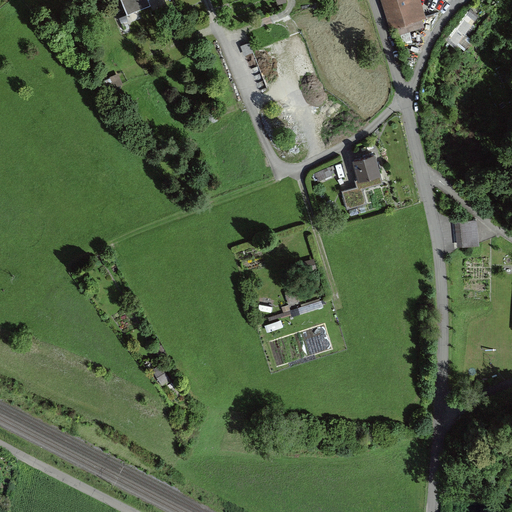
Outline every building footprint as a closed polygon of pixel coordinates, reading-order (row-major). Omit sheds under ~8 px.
[(123,0),(129,15),(151,7),(148,0),(123,0)] [(284,0),(234,0),(227,2),(231,17),(285,2),(284,0)] [(421,0),(384,0),(392,27),(426,18),(421,0)] [(465,10),(443,41),(455,50),(457,46),(464,52),(473,40),(466,34),(483,12),(474,5),(468,12),(465,10)] [(249,44),(240,47),(243,56),(252,53),(249,44)] [(118,72),(101,83),(105,88),(111,84),(114,89),(124,82),(118,72)] [(376,154),(353,161),(359,182),(382,175),(376,154)] [(336,171),(342,184),(348,181),(342,168),(336,171)] [(315,174),(318,181),(332,176),(329,169),(315,174)] [(356,206),(364,204),(360,190),(352,192),(356,206)] [(476,219),(455,221),(457,246),(478,243),(476,219)] [(284,238),(286,245),(301,240),(299,233),(284,238)] [(316,273),(312,260),(293,265),(297,279),(316,273)] [(295,292),(285,295),(288,306),(298,303),(295,292)] [(287,307),(279,309),(281,319),(289,317),(287,307)] [(160,366),(152,371),(161,385),(169,380),(160,366)]
